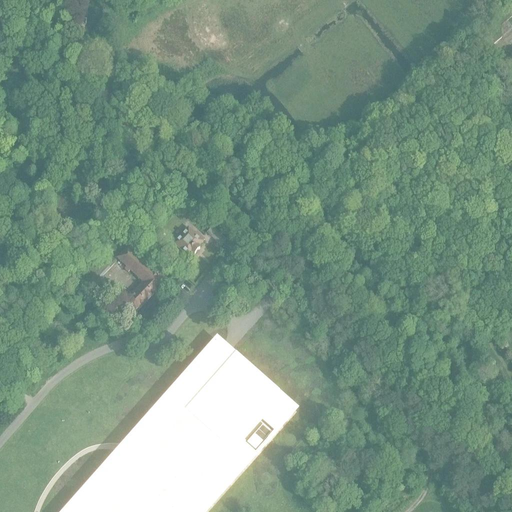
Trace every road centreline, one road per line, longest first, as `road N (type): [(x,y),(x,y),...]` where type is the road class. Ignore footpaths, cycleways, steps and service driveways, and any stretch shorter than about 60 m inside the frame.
road 1 (track): [(412,511),(431,476),(425,456),(245,234)]
road 2 (unclassified): [(0,444),(61,375),(149,336),(236,246)]
